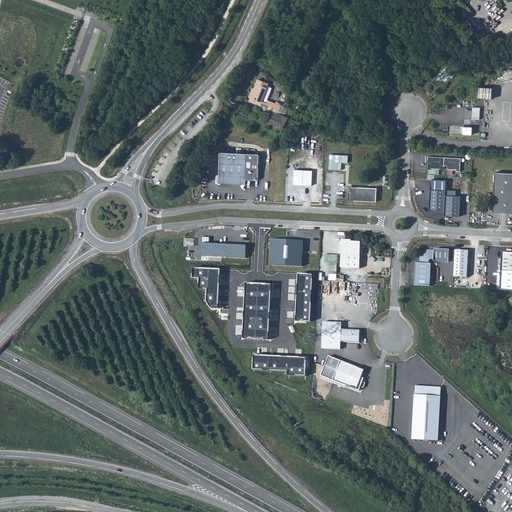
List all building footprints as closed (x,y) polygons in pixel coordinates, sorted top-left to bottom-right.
[(250,97),(251,98),(261,101),(269,83),(258,79),(253,91),(252,91),(250,97)] [(480,86),(479,97),(492,98),(493,87),(480,86)] [(259,106),(261,112),(269,110),(270,111),(271,110),(277,113),(281,106),(268,100),(267,103),(261,101),(260,105),(259,106)] [(472,119),(479,119),(480,107),(472,107),(472,119)] [(277,113),(271,110),(264,124),(282,132),(288,118),(277,113)] [(448,125),(448,135),(478,136),(479,126),(448,125)] [(220,153),(219,183),(245,184),(246,180),(258,180),(259,155),(220,153)] [(445,157),(428,156),(428,170),(431,170),(432,168),(441,169),(441,165),(444,165),(445,157)] [(460,171),(461,158),(445,157),(444,165),(448,166),(447,169),(457,170),(457,171),(460,171)] [(294,185),(312,186),(313,170),(295,170),(294,185)] [(511,213),(511,173),(495,172),(493,212),(511,213)] [(377,188),(351,187),(351,192),(349,192),(348,200),(377,202),(377,188)] [(446,195),(446,190),(431,190),(430,210),(445,211),(446,195)] [(461,196),(446,195),(445,211),(445,216),(460,216),(461,196)] [(303,241),(272,239),(270,265),(302,266),(303,241)] [(342,239),(341,268),(360,269),(360,268),(360,256),(361,256),(361,241),(353,241),(353,239),(342,239)] [(246,245),(201,243),(201,256),(246,258),(246,245)] [(429,264),(429,261),(431,259),(434,259),(434,261),(449,262),(450,250),(435,249),(435,250),(428,250),(421,257),(420,263),(416,263),(415,286),(430,286),(431,264),(429,264)] [(469,251),(455,250),(453,276),(467,277),(469,251)] [(511,271),(511,252),(502,252),(501,271),(511,271)] [(326,254),(326,261),(330,261),(330,274),(338,274),(338,254),(326,254)] [(343,323),(324,322),(323,349),(341,350),(342,342),(342,330),(343,323)] [(360,330),(342,330),(342,342),(360,343),(360,330)] [(330,356),(320,379),(346,388),(347,385),(359,390),(361,387),(363,382),(364,378),(362,377),(365,370),(330,356)] [(441,387),(414,385),(412,439),(438,440),(441,387)]
